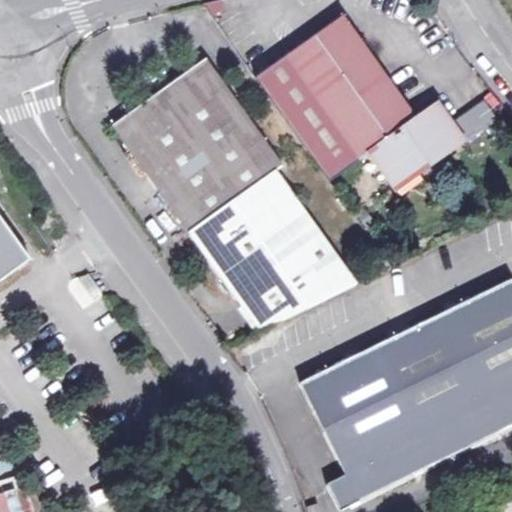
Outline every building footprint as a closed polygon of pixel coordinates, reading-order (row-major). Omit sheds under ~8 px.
[(368,153),(389,182),(410,168),(415,175),(461,143),(436,105),(414,120),(341,17),(284,58),(357,160),(368,153)] [(110,128),(185,232),(273,171),(280,167),(204,61),(143,104),(137,96),(121,107),(127,116),(110,128)] [(394,189),(415,175),(410,168),(389,182),(394,189)] [(273,171),(185,232),(256,331),(352,285),(273,171)] [(0,281),(26,262),(0,225),(0,281)] [(511,285),(510,281),(299,383),(343,476),(324,485),(337,510),(511,425),(511,285)] [(305,511),(317,511),(314,503),(304,507),(305,511)]
